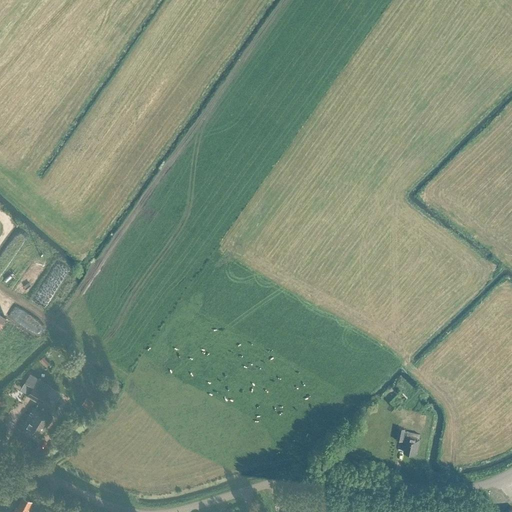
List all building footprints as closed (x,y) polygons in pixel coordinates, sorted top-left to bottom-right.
[(49,362),(43,356),(39,360),(46,366),(49,362)] [(42,404),(47,396),(46,395),(52,386),(30,372),(24,383),(31,387),(27,395),(38,402),(42,404)] [(50,410),(55,401),(47,396),(42,404),(38,402),(35,407),(33,406),(22,426),(24,428),(22,430),(30,435),(33,430),(41,434),(51,416),(46,414),(49,409),(50,410)] [(89,409),(95,401),(87,396),(82,404),(89,409)] [(419,438),(420,433),(405,430),(405,428),(398,427),(396,439),(402,440),(403,437),(405,438),(403,448),(406,448),(405,451),(414,453),(415,450),(417,451),(420,438),(419,438)] [(27,509),(31,501),(22,497),(17,507),(16,506),(13,511),(26,511),(28,509),(27,509)]
